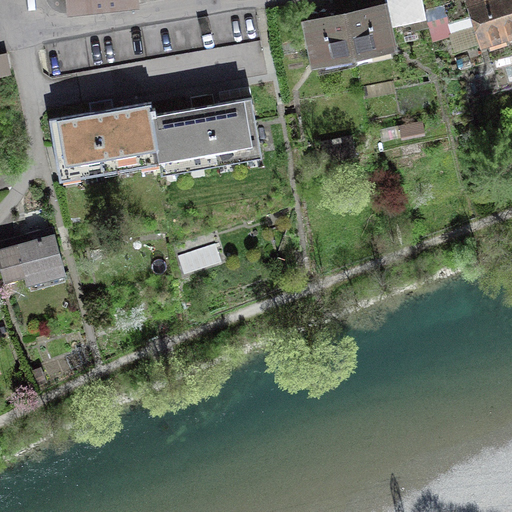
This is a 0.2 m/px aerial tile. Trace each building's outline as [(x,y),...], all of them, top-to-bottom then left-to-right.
[(61,0),(63,11),(101,9),(138,7),(137,0),(61,0)] [(411,0),(399,0),(387,3),(391,22),(415,17),(411,0)] [(465,0),(464,0),(444,6),(448,23),(470,17),(465,0)] [(511,0),(473,0),(471,1),(483,41),(511,31),(511,0)] [(382,8),(345,16),(354,54),(391,46),(382,8)] [(345,16),(308,23),(317,62),(354,54),(345,16)] [(6,54),(0,55),(0,74),(10,73),(6,54)] [(148,99),(48,117),(58,176),(157,158),(159,170),(260,152),(250,92),(150,110),(148,99)] [(422,120),(400,124),(402,135),(424,131),(422,120)] [(352,134),(321,140),(324,160),(356,155),(352,134)] [(29,240),(0,247),(0,262),(4,278),(24,273),(27,283),(65,273),(54,234),(42,237),(40,229),(26,232),(29,240)] [(186,270),(222,259),(217,243),(181,255),(186,270)]
